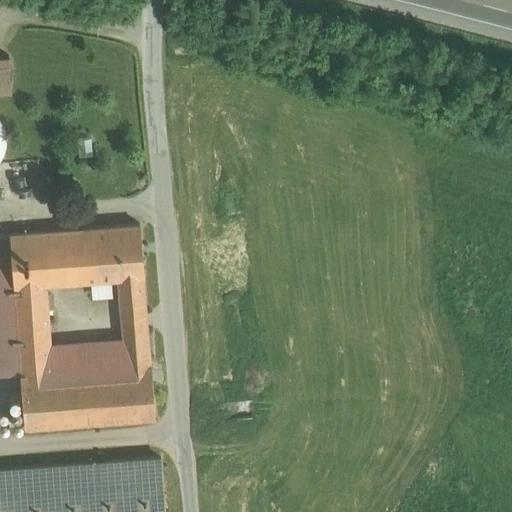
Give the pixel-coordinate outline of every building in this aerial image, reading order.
[(8,54),(0,54),(0,91),(11,90),(8,54)] [(139,222),(82,226),(86,279),(117,277),(142,275),(143,275),(139,222)] [(82,226),(0,232),(0,374),(20,373),(49,370),(51,358),(50,345),(45,282),(86,279),(82,226)] [(142,275),(117,277),(121,313),(122,328),(147,327),(142,275)] [(147,327),(122,328),(123,342),(148,341),(147,327)] [(148,341),(123,342),(125,364),(149,362),(148,341)] [(123,342),(50,345),(51,358),(49,370),(125,364),(123,342)] [(49,370),(20,373),(24,426),(155,416),(151,362),(149,362),(125,364),(49,370)] [(164,511),(160,455),(0,467),(0,511),(164,511)]
